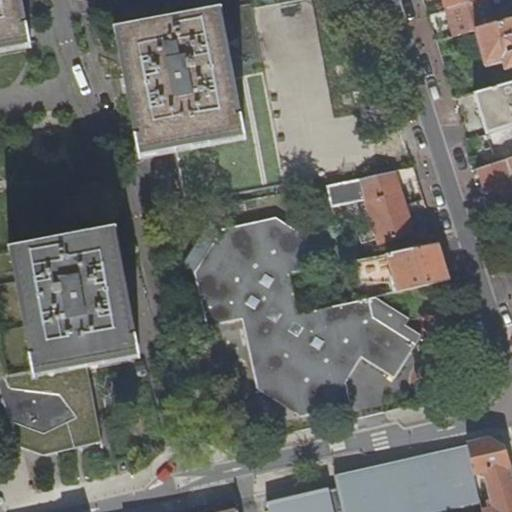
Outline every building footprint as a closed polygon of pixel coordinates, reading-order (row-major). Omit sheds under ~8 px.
[(0,0),(0,48),(25,44),(15,0),(0,0)] [(381,167),(348,0),(116,0),(123,31),(218,13),(242,136),(177,148),(188,205),(381,167)] [(434,0),(439,15),(487,1),(488,0),(434,0)] [(487,1),(439,15),(440,17),(448,41),(465,40),(493,27),(487,1)] [(218,13),(123,31),(146,154),(177,148),(242,136),(218,13)] [(493,27),(465,40),(476,77),(493,72),(496,82),(511,77),(511,31),(511,27),(493,27)] [(511,79),(477,89),(489,131),(511,125),(511,79)] [(511,125),(489,131),(496,164),(511,157),(511,125)] [(511,157),(496,164),(478,170),(491,212),(511,204),(511,157)] [(327,187),(332,208),(366,201),(379,243),(415,233),(396,172),(327,187)] [(15,254),(14,250),(0,180),(0,401),(16,448),(42,456),(100,443),(82,365),(39,373),(15,254)] [(174,230),(171,216),(171,215),(154,219),(158,234),(161,233),(171,231),(174,230)] [(243,321),(244,327),(249,351),(257,390),(304,419),(351,407),(348,388),(347,384),(363,359),(395,379),(423,335),(406,325),(410,318),(376,298),(298,315),(295,297),(289,275),(289,274),(316,269),(309,238),(275,218),(222,230),(217,235),(195,276),(207,329),(243,321)] [(335,225),(343,264),(357,261),(349,222),(335,225)] [(110,232),(14,250),(15,254),(110,234),(110,232)] [(114,232),(110,232),(110,234),(121,290),(134,355),(140,355),(124,289),(114,232)] [(110,234),(15,254),(39,373),(82,365),(134,355),(121,290),(110,234)] [(386,255),(391,271),(398,293),(450,281),(438,245),(386,255)] [(346,281),(391,271),(386,255),(357,261),(343,264),(346,281)] [(490,441),(468,446),(475,474),(486,472),(494,508),(483,510),(483,511),(511,511),(511,474),(504,450),(490,441)] [(468,446),(335,477),(335,478),(337,478),(339,489),(269,505),(269,503),(268,504),(269,511),(397,511),(414,508),(410,489),(428,485),(434,508),(480,497),(475,474),(468,446)]
